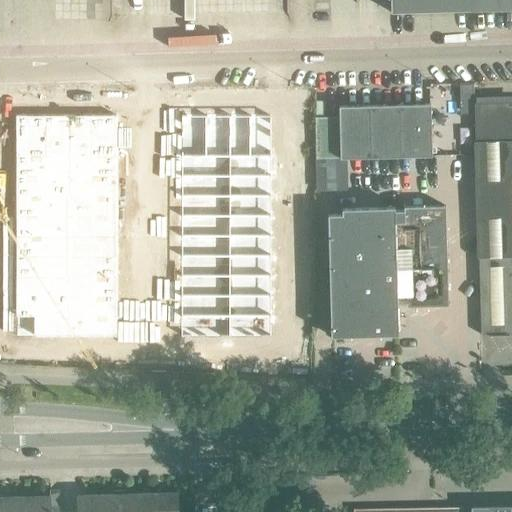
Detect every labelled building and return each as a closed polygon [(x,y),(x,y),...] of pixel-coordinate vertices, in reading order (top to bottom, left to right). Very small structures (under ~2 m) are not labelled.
[(390,0),(391,15),(444,13),(472,13),(482,13),(481,0),(390,0)] [(511,0),(481,0),(482,13),(511,11),(511,0)] [(511,103),(475,105),(481,337),(511,335),(511,103)] [(431,106),(400,107),(402,159),(432,158),(432,127),(444,126),(444,110),(431,110),(431,106)] [(371,160),(370,107),(339,108),(340,120),(317,120),(317,160),(341,159),(341,160),(371,160)] [(402,159),(400,107),(370,107),(371,160),(402,159)] [(17,118),(17,338),(117,338),(117,118),(17,118)] [(182,118),(182,338),(271,338),(271,118),(182,118)] [(400,212),(402,305),(407,305),(407,308),(449,307),(446,208),(404,209),(404,212),(400,212)] [(402,305),(400,212),(395,212),(395,209),(342,211),(343,216),(328,216),(332,338),(399,336),(398,305),(402,305)] [(114,497),(103,497),(103,511),(128,511),(128,497),(127,497),(127,492),(114,492),(114,497)] [(176,496),(152,496),(152,511),(178,511),(178,495),(176,495),(176,496)] [(128,497),(128,511),(152,511),(152,496),(128,497)] [(103,511),(103,497),(80,498),(79,497),(78,497),(78,511),(103,511)] [(48,498),(25,499),(25,511),(59,511),(59,509),(58,509),(50,509),(50,498),(48,498)] [(25,511),(25,499),(0,500),(0,511),(25,511)]
